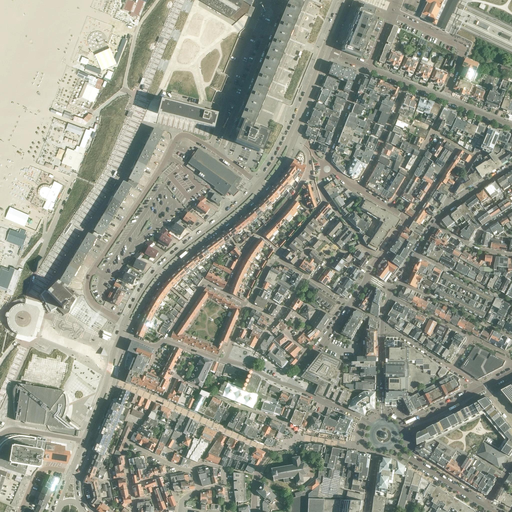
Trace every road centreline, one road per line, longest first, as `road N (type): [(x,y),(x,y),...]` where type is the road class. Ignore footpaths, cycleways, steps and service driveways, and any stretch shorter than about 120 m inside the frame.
road 1 (residential): [(124,323),(95,306),(88,280),(176,139),(188,135),(209,147)]
road 2 (residential): [(388,13),(462,49),(443,99)]
road 3 (secondary): [(163,273),(264,187)]
road 4 (secondary): [(259,183),(159,269)]
road 5 (residential): [(398,280),(511,336)]
